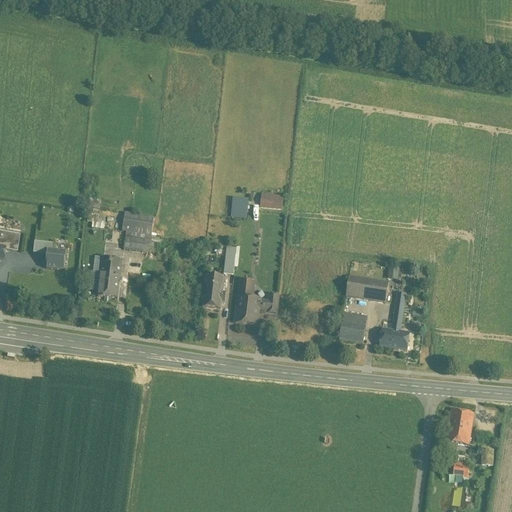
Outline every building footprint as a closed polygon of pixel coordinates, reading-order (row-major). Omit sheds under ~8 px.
[(283,198),(262,196),(261,208),(282,211),(283,198)] [(252,199),(241,198),(241,201),(234,200),(232,218),(253,220),(255,202),(252,202),(252,199)] [(93,228),(105,229),(106,215),(94,214),(93,228)] [(125,216),(124,222),(142,225),(153,227),(154,220),(125,216)] [(142,225),(124,222),(122,232),(141,235),(142,225)] [(153,227),(142,225),(141,235),(152,237),(153,227)] [(19,238),(0,234),(0,237),(2,238),(1,248),(5,249),(17,252),(19,238)] [(145,240),(126,237),(124,251),(143,253),(145,240)] [(46,270),(64,272),(67,253),(48,251),(46,270)] [(98,275),(92,274),(90,291),(99,292),(102,268),(121,270),(120,278),(121,278),(123,262),(111,260),(111,258),(101,257),(101,263),(100,263),(99,275),(98,275)] [(235,261),(225,260),(224,275),(234,276),(235,261)] [(121,270),(102,268),(99,292),(98,298),(118,300),(120,278),(121,270)] [(399,270),(387,269),(386,278),(398,279),(399,270)] [(224,279),(211,278),(211,284),(211,287),(208,286),(205,286),(203,309),(221,311),(222,304),(225,305),(226,294),(223,294),(224,279)] [(389,286),(349,280),(346,297),(386,303),(389,286)] [(254,284),(241,283),(239,298),(252,300),(254,284)] [(406,296),(397,294),(392,332),(396,333),(401,333),(406,296)] [(279,298),(270,297),(269,303),(268,313),(268,314),(277,315),(279,298)] [(239,298),(236,324),(257,327),(259,312),(268,313),(269,303),(260,302),(260,301),(252,300),(239,298)] [(367,319),(344,315),(342,325),(366,329),(367,319)] [(366,329),(342,325),(339,342),(363,345),(366,329)] [(392,332),(382,331),(380,348),(393,350),(396,333),(392,332)] [(401,333),(396,333),(393,350),(407,352),(410,335),(401,333)] [(474,416),(452,412),(447,444),(469,448),(474,416)] [(493,452),(482,451),(482,466),(492,468),(493,452)] [(470,467),(455,465),(453,477),(468,479),(470,467)]
